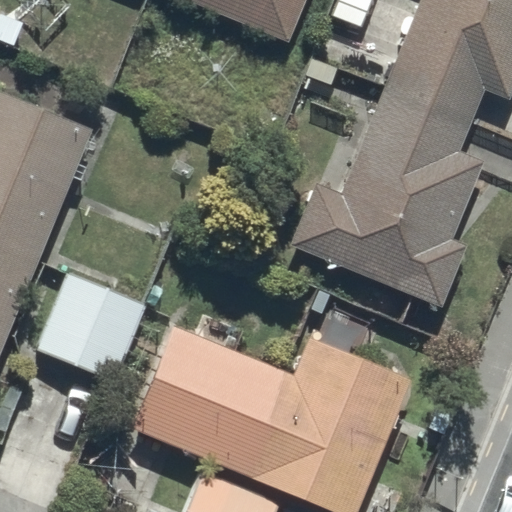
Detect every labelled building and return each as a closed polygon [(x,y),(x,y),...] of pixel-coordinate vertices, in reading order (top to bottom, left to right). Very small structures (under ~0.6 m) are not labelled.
[(208,0),(284,31),(296,0),(208,0)] [(511,0),(413,0),(334,185),(311,175),(287,231),(439,296),(465,234),(447,227),(479,152),(452,140),(479,76),(503,87),(511,66),(511,0)] [(72,150),(86,117),(0,83),(0,330),(66,166),(75,171),(82,155),(72,150)] [(65,259),(31,337),(112,371),(145,292),(65,259)] [(165,311),(125,413),(349,509),(411,364),(305,319),(287,362),(233,339),(237,329),(197,312),(193,322),(165,311)] [(269,511),(277,494),(198,459),(174,511),(140,496),(132,511),(269,511)]
